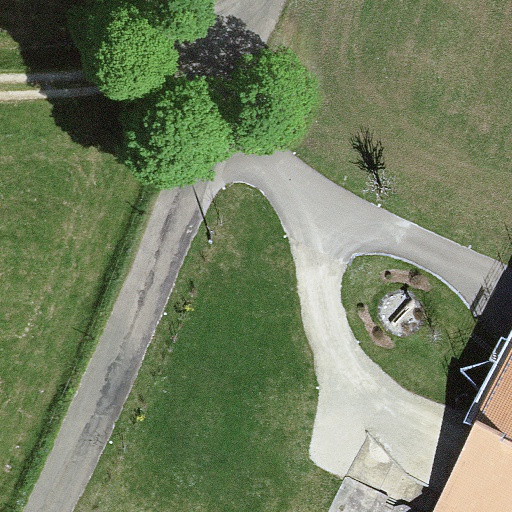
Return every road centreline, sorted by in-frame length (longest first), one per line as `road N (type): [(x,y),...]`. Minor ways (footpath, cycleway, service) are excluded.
road 1 (unclassified): [(43,511),(247,39)]
road 2 (track): [(0,86),(87,84),(247,39)]
